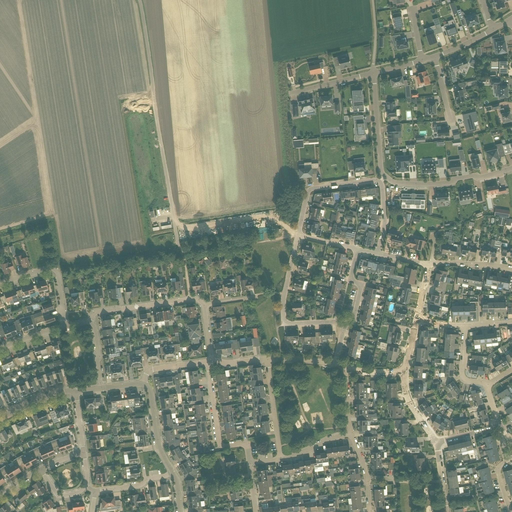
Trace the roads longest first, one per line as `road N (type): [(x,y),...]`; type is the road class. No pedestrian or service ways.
road 1 (track): [(140,0),(185,261)]
road 2 (residential): [(345,323),(285,323),(298,235)]
road 3 (residential): [(249,463),(246,444),(219,444),(206,362)]
road 4 (residential): [(385,176),(424,184),(511,168)]
road 5 (residential): [(89,322),(96,312),(204,304)]
